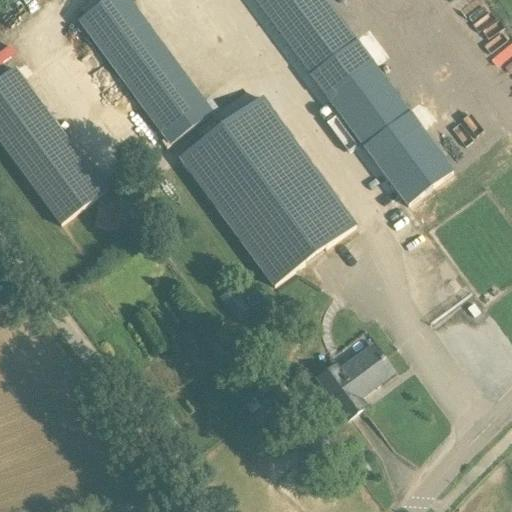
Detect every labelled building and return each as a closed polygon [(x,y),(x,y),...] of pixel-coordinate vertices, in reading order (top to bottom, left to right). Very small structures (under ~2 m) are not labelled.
[(101,0),(71,22),(162,148),(208,115),(125,0),(101,0)] [(13,67),(0,75),(0,150),(55,228),(103,195),(13,67)] [(408,210),(453,176),(376,74),(332,107),(408,210)] [(275,291),(293,277),(356,231),(261,102),(180,162),(275,291)] [(95,229),(118,233),(122,208),(99,204),(95,229)] [(373,350),(341,374),(337,369),(318,383),(348,424),(366,411),(360,402),(394,377),(373,350)]
